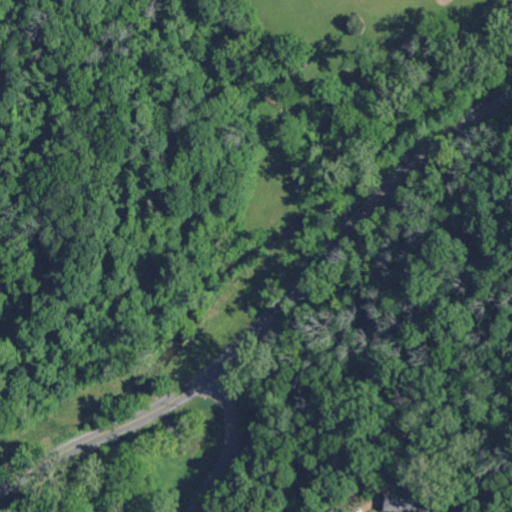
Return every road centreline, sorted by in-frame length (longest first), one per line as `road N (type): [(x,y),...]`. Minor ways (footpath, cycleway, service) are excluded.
road 1 (secondary): [(0,492),(193,388),(262,328),(379,199),(511,99)]
road 2 (residential): [(209,375),(231,407),(234,443),(194,511)]
